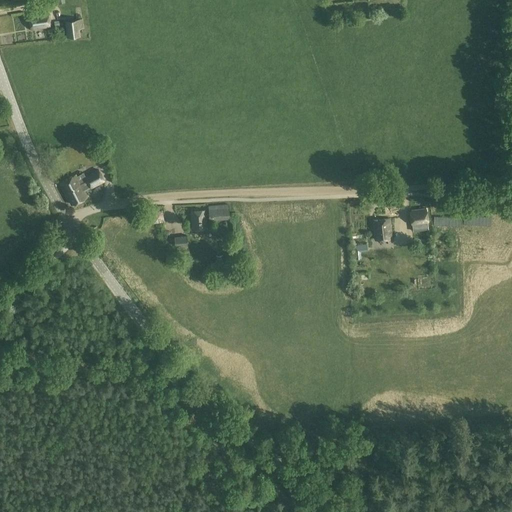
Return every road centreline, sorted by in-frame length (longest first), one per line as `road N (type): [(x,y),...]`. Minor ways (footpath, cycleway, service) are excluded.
road 1 (unclassified): [(339,511),(213,406),(160,344),(48,193),(0,62)]
road 2 (track): [(105,207),(203,196),(511,189)]
